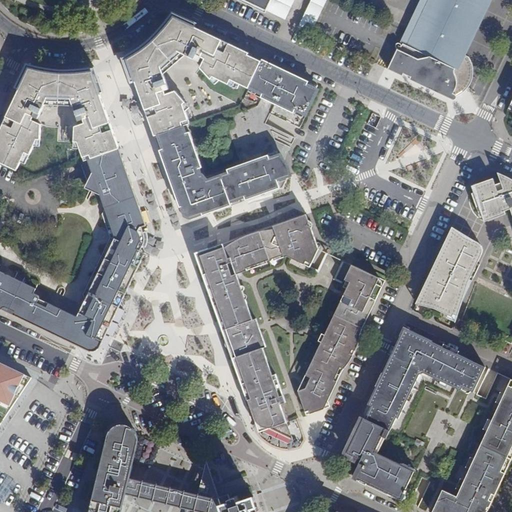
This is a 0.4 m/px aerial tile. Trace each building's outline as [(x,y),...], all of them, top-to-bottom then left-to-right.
[(246,0),(286,19),(292,7),(290,6),(291,0),(246,0)] [(311,0),(298,28),(311,34),(326,0),(311,0)] [(451,0),(450,3),(448,2),(446,6),(432,0),(428,0),(418,23),(429,28),(427,33),(428,34),(426,38),(413,32),(412,35),(403,46),(398,44),(396,45),(395,47),(397,51),(397,53),(388,71),(397,75),(399,72),(403,74),(401,77),(446,98),(451,99),(456,98),(461,94),(465,90),(467,87),(469,83),(471,76),(471,71),(471,67),(470,63),(468,57),(465,56),(449,48),(451,43),(454,43),(456,42),(458,41),(461,40),(464,38),(465,37),(466,38),(471,27),(470,26),(470,23),(470,20),(470,18),(469,15),(468,12),(467,10),(469,6),(480,11),(482,9),(485,6),(488,3),(491,1),(491,0),(451,0)] [(449,48),(465,56),(492,0),(491,0),(491,1),(488,3),(485,6),(482,9),(480,11),(469,6),(467,10),(468,12),(469,15),(470,18),(470,20),(470,23),(470,26),(471,27),(466,38),(465,37),(464,38),(461,40),(458,41),(456,42),(454,43),(451,43),(449,48)] [(249,89),(261,63),(250,57),(251,55),(194,28),(188,25),(189,21),(172,14),(169,19),(166,23),(163,27),(159,31),(155,35),(150,40),(145,44),(140,48),(135,51),(129,55),(124,57),(131,82),(135,81),(155,137),(158,136),(184,127),(189,125),(183,106),(185,104),(175,92),(171,93),(165,96),(164,92),(168,90),(162,72),(181,54),(199,62),(202,58),(205,59),(202,65),(200,69),(217,86),(221,82),(241,91),(243,87),(248,90),(249,89)] [(418,23),(413,32),(426,38),(428,34),(427,33),(429,28),(418,23)] [(262,60),(261,63),(249,89),(262,95),(260,98),(293,113),(295,110),(305,116),(318,90),(307,85),(308,82),(282,70),(280,75),(273,73),(276,67),(262,60)] [(77,71),(72,71),(67,71),(62,71),(56,71),(50,70),(45,69),(39,68),(33,66),(27,65),(16,88),(20,90),(0,131),(0,163),(16,172),(19,166),(23,169),(32,149),(39,149),(41,126),(37,124),(31,121),(33,118),(38,120),(45,106),(46,102),(73,103),(74,106),(80,122),(84,120),(86,124),(79,126),(76,127),(75,143),(79,143),(86,161),(119,149),(99,94),(103,93),(93,69),(89,69),(83,70),(77,71)] [(280,75),(282,70),(276,67),(273,73),(280,75)] [(184,127),(158,136),(163,150),(159,151),(179,208),(182,207),(185,216),(190,219),(203,215),(203,216),(232,206),(231,203),(245,198),(246,201),(284,188),(285,186),(283,180),(288,178),(292,177),(288,166),(281,157),(270,161),(269,157),(228,171),(229,174),(208,182),(203,175),(201,175),(199,169),(202,168),(189,132),(186,134),(184,127)] [(119,149),(86,161),(81,163),(92,191),(101,195),(106,208),(103,215),(109,232),(114,232),(116,238),(113,244),(109,243),(101,260),(103,265),(99,272),(95,273),(84,297),(85,303),(79,317),(75,318),(71,316),(61,320),(62,339),(97,355),(116,315),(113,313),(120,299),(123,301),(142,261),(139,260),(143,253),(145,254),(151,241),(119,149)] [(511,178),(507,176),(505,175),(501,181),(496,183),(494,178),(474,184),(477,191),(479,197),(474,198),(481,217),(483,217),(485,221),(499,216),(498,214),(511,208),(511,178)] [(265,350),(268,349),(257,320),(254,321),(238,275),(247,272),(246,270),(285,256),(286,259),(290,257),(305,265),(307,261),(312,264),(319,250),(312,231),(313,229),(313,228),(313,227),(312,224),(311,223),(310,222),(309,222),(307,215),(274,227),(275,229),(268,229),(244,237),(225,249),(224,245),(217,247),(199,260),(202,269),(206,267),(208,274),(204,275),(216,309),(220,308),(225,322),(221,324),(236,366),(240,365),(246,379),(241,380),(246,394),(250,393),(253,400),(249,401),(256,421),(270,429),(274,431),(278,432),(281,433),(283,433),(286,433),(287,433),(288,433),(290,432),(287,423),(281,406),(287,404),(277,376),(274,377),(265,350)] [(460,308),(467,284),(471,277),(472,274),(479,261),(483,250),(484,248),(484,246),(483,244),(482,243),(481,241),(480,240),(478,238),(477,238),(475,237),(473,237),(471,238),(452,228),(418,299),(453,314),(454,311),(458,313),(460,308)] [(320,250),(326,248),(322,236),(316,238),(320,250)] [(225,249),(244,237),(224,245),(225,249)] [(199,260),(217,247),(197,254),(199,260)] [(472,274),(475,275),(481,262),(479,261),(472,274)] [(310,415),(324,409),(385,282),(351,266),(345,280),(350,282),(349,286),(351,287),(349,290),(347,296),(344,295),(316,355),(312,363),(305,377),(310,379),(306,390),(298,392),(305,413),(309,412),(310,415)] [(35,295),(37,291),(0,272),(0,309),(62,339),(61,320),(71,316),(53,307),(40,301),(40,299),(40,298),(39,298),(35,295)] [(474,279),(471,277),(467,284),(460,308),(474,279)] [(113,313),(116,315),(123,301),(120,299),(113,313)] [(221,324),(225,322),(220,308),(216,309),(221,324)] [(433,340),(407,328),(404,336),(401,335),(396,347),(392,354),(368,404),(372,405),(366,418),(387,428),(391,430),(397,417),(399,418),(422,371),(457,388),(462,390),(464,385),(474,392),(486,367),(469,359),(433,341),(433,340)] [(0,363),(0,424),(31,378),(0,363)] [(241,380),(246,379),(240,365),(236,366),(241,380)] [(443,489),(432,511),(470,511),(473,501),(478,503),(480,497),(490,502),(511,456),(511,379),(458,496),(443,489)] [(368,404),(362,416),(366,418),(372,405),(368,404)] [(366,418),(362,416),(348,447),(350,448),(347,452),(358,457),(356,461),(360,463),(359,465),(354,476),(402,499),(405,492),(406,492),(407,490),(406,489),(416,469),(403,463),(402,465),(393,460),(384,455),(378,453),(375,451),(387,428),(366,418)] [(270,429),(256,421),(260,433),(270,429)] [(111,432),(110,434),(90,511),(123,511),(137,452),(139,443),(139,440),(139,438),(138,436),(137,433),(136,431),(134,429),(132,427),(129,426),(126,425),(122,425),(120,425),(118,426),(116,427),(114,428),(113,430),(111,432)] [(391,430),(387,428),(375,451),(378,453),(386,437),(387,438),(391,430)] [(274,431),(293,440),(290,432),(288,433),(287,433),(286,433),(283,433),(281,433),(278,432),(274,431)] [(234,500),(232,495),(221,499),(211,472),(198,470),(196,477),(194,482),(192,484),(188,489),(186,493),(185,497),(185,510),(185,511),(257,511),(252,498),(242,502),(240,498),(234,500)] [(16,484),(12,480),(0,496),(0,497),(4,501),(16,484)] [(490,502),(480,497),(478,503),(473,501),(470,511),(484,511),(486,509),(490,502)]
